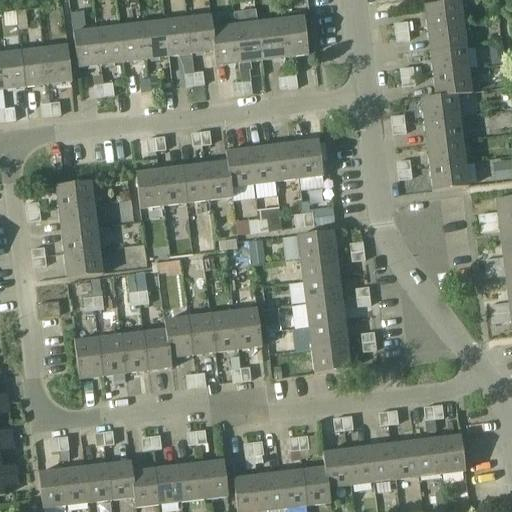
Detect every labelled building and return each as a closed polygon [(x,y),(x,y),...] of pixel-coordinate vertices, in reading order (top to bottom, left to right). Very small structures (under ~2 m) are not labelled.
[(458,4),(422,8),(425,32),(461,27),(458,4)] [(207,19),(186,22),(190,58),(212,55),(207,19)] [(207,19),(212,55),(213,70),(238,67),(233,28),(211,30),(209,19),(207,19)] [(307,58),(302,19),(278,22),(283,61),(307,58)] [(163,25),(168,61),(190,58),(186,22),(163,25)] [(256,25),(260,64),(283,61),(278,22),(256,25)] [(140,27),(145,63),(168,61),(163,25),(140,27)] [(233,28),(238,67),(260,64),(256,25),(233,28)] [(393,27),(394,36),(408,34),(407,25),(393,27)] [(140,27),(118,30),(122,66),(145,63),(140,27)] [(428,55),(464,50),(461,27),(425,32),(428,55)] [(118,30),(95,33),(99,69),(122,66),(118,30)] [(71,36),(76,72),(99,69),(95,33),(71,36)] [(395,45),(409,44),(408,34),(394,36),(395,45)] [(65,49),(42,52),(46,89),(70,86),(65,49)] [(431,78),(467,73),(464,50),(428,55),(431,78)] [(19,55),(24,92),(46,89),(42,52),(19,55)] [(0,57),(0,87),(1,95),(24,92),(19,55),(0,57)] [(399,72),(400,81),(414,80),(413,70),(399,72)] [(455,99),(470,97),(467,73),(431,78),(434,100),(455,99)] [(202,75),(193,76),(194,89),(203,88),(202,75)] [(184,77),(185,91),(194,89),(193,76),(184,77)] [(295,79),(285,80),(287,93),(297,91),(295,79)] [(277,81),(278,94),(287,93),(285,80),(277,81)] [(401,91),(415,89),(414,80),(400,81),(401,91)] [(157,81),(147,82),(149,95),(159,94),(157,81)] [(138,83),(140,96),(149,95),(147,82),(138,83)] [(251,97),(250,85),(240,86),(242,99),(251,97)] [(114,99),(111,86),(102,87),(103,100),(114,99)] [(231,87),(233,100),(242,99),(240,86),(231,87)] [(94,88),(95,102),(103,100),(102,87),(94,88)] [(434,100),(420,102),(423,125),(458,121),(455,99),(434,100)] [(58,106),(49,107),(50,120),(60,119),(58,106)] [(40,108),(41,121),(50,120),(49,107),(40,108)] [(13,111),(3,112),(5,125),(15,124),(13,111)] [(403,119),(390,120),(391,129),(404,128),(403,119)] [(423,125),(426,148),(461,144),(458,121),(423,125)] [(392,139),(405,137),(404,128),(391,129),(392,139)] [(209,135),(199,136),(201,149),(211,148),(209,135)] [(190,136),(192,150),(201,149),(199,136),(190,136)] [(166,154),(164,140),(153,141),(155,155),(166,154)] [(145,142),(147,156),(155,155),(153,141),(145,142)] [(317,143),(293,146),(298,182),(321,179),(317,143)] [(429,171),(464,166),(461,144),(426,148),(429,171)] [(298,182),(293,146),(271,149),(275,185),(298,182)] [(271,149),(248,152),(252,188),(275,185),(271,149)] [(252,188),(248,152),(224,155),(225,165),(226,165),(229,191),(230,190),(252,188)] [(409,164),(396,165),(397,175),(410,173),(409,164)] [(226,165),(225,165),(203,168),(208,204),(232,201),(230,190),(229,191),(226,165)] [(432,195),(467,190),(464,166),(429,171),(432,195)] [(208,204),(203,168),(180,171),(185,207),(208,204)] [(180,171),(157,173),(162,210),(185,207),(180,171)] [(138,213),(162,210),(157,173),(134,176),(138,213)] [(398,184),(412,182),(410,173),(397,175),(398,184)] [(90,184),(53,189),(56,213),(93,208),(90,184)] [(497,218),(478,220),(479,228),(511,223),(511,199),(495,202),(497,218)] [(38,206),(24,208),(25,216),(39,215),(38,206)] [(93,208),(56,213),(59,235),(95,231),(93,208)] [(316,211),(317,225),(333,223),(331,209),(316,211)] [(27,226),(40,224),(39,215),(25,216),(27,226)] [(312,216),(302,217),(304,231),(313,229),(312,216)] [(294,232),(304,231),(302,217),(293,218),(294,232)] [(267,222),(257,223),(259,236),(268,235),(267,222)] [(249,237),(259,236),(257,223),(248,224),(249,237)] [(511,246),(511,223),(479,228),(480,238),(499,235),(500,248),(511,246)] [(59,235),(62,258),(98,254),(95,231),(59,235)] [(332,235),(296,239),(299,263),(334,258),(332,235)] [(222,258),(237,256),(235,242),(220,244),(222,258)] [(264,266),(261,243),(248,244),(251,268),(264,266)] [(362,245),(349,247),(350,257),(363,255),(362,245)] [(502,262),(483,264),(485,273),(511,269),(511,246),(500,248),(502,262)] [(43,251),(30,253),(31,262),(44,260),(43,251)] [(65,282),(101,277),(98,254),(62,258),(65,282)] [(365,264),(363,255),(350,257),(351,265),(365,264)] [(334,258),(299,263),(302,285),(337,281),(334,258)] [(32,271),(46,270),(44,260),(31,262),(32,271)] [(203,263),(205,275),(215,273),(213,261),(203,263)] [(511,269),(485,273),(486,282),(504,280),(506,294),(511,292),(511,269)] [(340,304),(337,281),(302,285),(304,308),(340,304)] [(368,291),(354,292),(355,302),(369,300),(368,291)] [(508,308),(489,310),(490,319),(511,315),(511,292),(506,294),(508,308)] [(146,295),(137,296),(138,308),(148,307),(146,295)] [(138,308),(137,296),(128,297),(129,309),(138,308)] [(101,299),(92,300),(94,312),(103,311),(101,299)] [(92,300),(83,301),(85,313),(94,312),(92,300)] [(370,309),(369,300),(355,302),(356,310),(370,309)] [(343,326),(340,304),(304,308),(307,331),(343,326)] [(59,319),(57,305),(36,308),(38,321),(59,319)] [(260,352),(255,312),(232,315),(237,355),(260,352)] [(232,315),(209,318),(214,357),(237,355),(232,315)] [(511,315),(490,319),(491,327),(510,325),(511,340),(511,339),(511,315)] [(209,318),(186,321),(191,360),(214,357),(209,318)] [(169,363),(191,360),(186,321),(162,324),(163,334),(165,334),(168,363),(169,363)] [(345,349),(343,326),(307,331),(310,353),(345,349)] [(142,337),(147,376),(170,373),(169,363),(168,363),(165,334),(163,334),(142,337)] [(373,336),(360,337),(361,347),(375,346),(373,336)] [(142,337),(119,340),(124,378),(147,376),(142,337)] [(119,340),(97,343),(101,381),(124,378),(119,340)] [(73,346),(78,384),(101,381),(97,343),(73,346)] [(362,356),(376,354),(375,346),(361,347),(362,356)] [(348,373),(345,349),(310,353),(313,377),(348,373)] [(250,384),(249,371),(239,372),(241,385),(250,384)] [(230,373),(232,386),(241,385),(239,372),(230,373)] [(204,376),(193,378),(195,391),(205,390),(204,376)] [(185,379),(187,392),(195,391),(193,378),(185,379)] [(441,408),(432,410),(433,423),(443,422),(441,408)] [(423,411),(424,424),(433,423),(432,410),(423,411)] [(396,414),(386,415),(388,429),(398,428),(396,414)] [(378,416),(379,430),(388,429),(386,415),(378,416)] [(352,433),(351,420),(341,421),(342,434),(352,433)] [(332,422),(333,436),(342,434),(341,421),(332,422)] [(205,433),(194,435),(195,448),(206,447),(205,433)] [(0,443),(11,443),(10,434),(0,435),(0,443)] [(114,448),(112,435),(101,436),(103,449),(114,448)] [(186,436),(187,449),(195,448),(194,435),(186,436)] [(93,437),(95,450),(103,449),(101,436),(93,437)] [(160,439),(148,440),(150,454),(161,453),(160,439)] [(307,439),(297,440),(298,454),(309,453),(307,439)] [(459,439),(436,442),(440,478),(464,476),(459,439)] [(67,440),(56,441),(58,455),(68,454),(67,440)] [(140,441),(142,455),(150,454),(148,440),(140,441)] [(288,441),(290,455),(298,454),(297,440),(288,441)] [(48,442),(49,456),(58,455),(56,441),(48,442)] [(440,478),(436,442),(413,445),(417,481),(440,478)] [(11,443),(0,443),(0,454),(12,453),(11,443)] [(261,445),(251,446),(253,460),(263,459),(261,445)] [(417,481),(413,445),(390,448),(395,484),(417,481)] [(243,447),(244,461),(253,460),(251,446),(243,447)] [(395,484),(390,448),(367,450),(372,487),(395,484)] [(345,453),(349,490),(372,487),(367,450),(345,453)] [(321,456),(323,471),(326,492),(349,490),(345,453),(321,456)] [(226,501),(222,465),(198,468),(203,504),(226,501)] [(130,466),(106,469),(110,505),(132,502),(135,502),(132,477),(130,466)] [(198,468),(175,471),(180,507),(203,504),(198,468)] [(83,472),(87,508),(110,505),(106,469),(83,472)] [(0,480),(15,479),(14,470),(0,471),(0,480)] [(153,474),(157,510),(180,507),(175,471),(153,474)] [(305,510),(328,507),(326,492),(323,471),(301,474),(305,510)] [(83,472),(60,475),(65,511),(87,508),(83,472)] [(133,511),(142,511),(157,510),(153,474),(132,477),(135,502),(132,502),(133,511)] [(301,474),(278,477),(282,511),(291,511),(305,510),(301,474)] [(37,478),(40,511),(55,511),(65,511),(60,475),(37,478)] [(282,511),(278,477),(255,480),(259,511),(282,511)] [(15,479),(0,480),(0,499),(2,499),(1,490),(17,488),(15,479)] [(232,483),(235,511),(259,511),(255,480),(232,483)]
